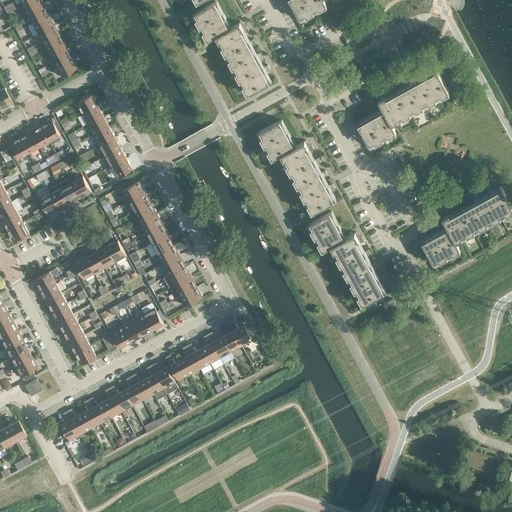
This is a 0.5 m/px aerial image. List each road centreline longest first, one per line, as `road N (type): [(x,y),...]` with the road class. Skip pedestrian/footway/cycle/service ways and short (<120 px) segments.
road 1 (residential): [(75,389),(229,305),(155,165)]
road 2 (residential): [(320,76),(329,116),(361,175),(355,179),(389,243),(396,240)]
road 3 (residential): [(486,411),(396,240)]
road 4 (residential): [(155,165),(320,76)]
road 5 (residential): [(75,389),(0,255)]
